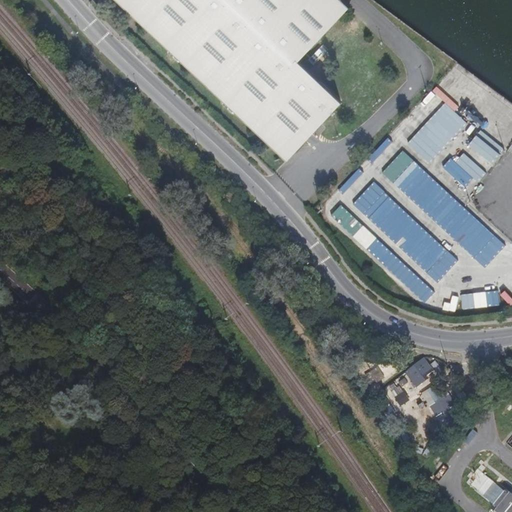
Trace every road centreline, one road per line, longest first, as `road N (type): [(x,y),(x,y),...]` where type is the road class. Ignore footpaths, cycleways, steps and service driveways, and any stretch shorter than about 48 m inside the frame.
road 1 (tertiary): [(65,0),(285,217),(349,299),(411,335),(511,337)]
road 2 (unclassified): [(0,277),(244,511)]
road 3 (unknown): [(482,275),(437,278),(352,203),(348,183),(379,164)]
road 4 (unknown): [(379,164),(482,275)]
